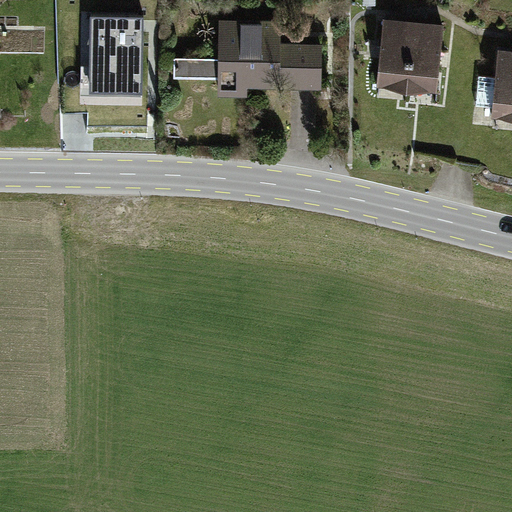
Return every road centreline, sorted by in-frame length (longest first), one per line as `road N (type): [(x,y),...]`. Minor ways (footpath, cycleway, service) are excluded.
road 1 (tertiary): [(0,173),(253,183),(511,238)]
road 2 (unknown): [(347,198),(343,142),(355,23),(384,9),(451,17)]
